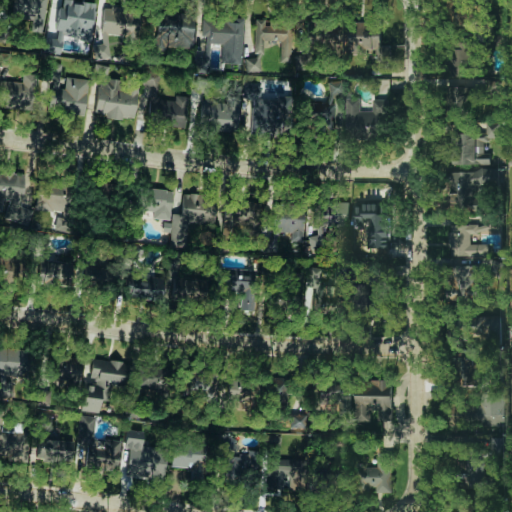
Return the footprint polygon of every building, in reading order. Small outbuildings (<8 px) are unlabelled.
[(43,31),(45,0),(13,0),(12,16),(31,18),(30,30),(43,31)] [(61,34),(87,38),(92,3),(72,0),(59,0),(55,38),(44,37),(42,51),(58,53),(61,34)] [(101,36),(139,38),(141,10),(103,7),(101,36)] [(192,48),(193,15),(155,14),(154,47),(192,48)] [(243,20),(201,18),(200,42),(220,43),(220,62),(241,63),(243,20)] [(390,60),(390,46),(381,46),(380,23),(349,23),(350,53),(375,53),(375,60),(390,60)] [(327,55),(340,55),(339,25),(313,26),(314,48),(327,47),(327,55)] [(472,44),(458,44),(458,67),(472,66),(472,44)] [(245,71),(259,71),(259,56),(244,57),(245,71)] [(138,80),(127,79),(126,89),(119,88),(120,79),(106,78),(107,65),(95,64),(93,79),(98,79),(94,114),(133,119),(138,80)] [(83,114),(87,79),(67,76),(66,88),(58,87),(60,70),(52,69),(47,109),(83,114)] [(34,73),(22,72),(21,81),(0,80),(0,107),(32,109),(34,73)] [(186,97),(155,94),(157,80),(147,79),(147,85),(150,85),(148,113),(166,114),(165,126),(184,127),(186,97)] [(327,92),(342,91),(341,80),(327,81),(327,92)] [(250,134),(286,136),(289,98),(259,97),(260,84),(243,83),(243,98),(252,99),(250,134)] [(347,138),(380,137),(379,116),(389,115),(388,99),(372,99),(372,111),(360,111),(359,98),(346,98),(347,138)] [(305,129),(334,127),(333,101),(304,103),(305,129)] [(490,164),(490,153),(483,153),(483,139),(499,139),(499,124),(480,124),(480,133),(455,133),(455,164),(490,164)] [(450,171),(451,206),(478,204),(477,186),(500,185),(499,169),(450,171)] [(0,210),(1,199),(7,199),(6,221),(29,222),(30,207),(21,207),(23,172),(0,171),(0,210)] [(69,184),(36,183),(36,210),(69,210),(69,184)] [(163,210),(164,188),(144,188),(143,209),(163,210)] [(214,197),(179,195),(178,224),(171,223),(170,246),(185,247),(186,221),(213,223),(214,197)] [(224,223),(252,224),(253,202),(225,201),(224,223)] [(349,226),(349,201),(314,202),(315,235),(309,235),(309,249),(322,248),(322,226),(349,226)] [(302,241),(303,208),(270,207),(269,233),(262,233),(261,254),(276,254),(277,231),(290,232),(290,240),(302,241)] [(488,244),(470,244),(470,225),(450,225),(450,256),(488,256),(488,244)] [(0,276),(21,270),(16,253),(0,257),(0,276)] [(37,282),(67,282),(68,256),(38,255),(37,282)] [(114,263),(84,262),(83,286),(113,287),(114,263)] [(485,301),(485,283),(477,283),(477,266),(456,265),(455,300),(485,301)] [(254,269),(217,268),(216,291),(241,292),(240,310),(253,311),(253,294),(254,269)] [(172,274),(171,298),(200,299),(201,275),(172,274)] [(124,298),(162,299),(162,277),(124,276),(124,298)] [(361,305),(376,304),(376,284),(361,284),(361,305)] [(500,317),(481,316),(481,336),(500,337),(500,317)] [(0,375),(29,377),(30,348),(0,346),(0,375)] [(80,380),(79,355),(46,356),(47,381),(80,380)] [(80,410),(99,412),(101,382),(127,384),(129,361),(90,358),(88,385),(82,385),(80,410)] [(463,358),(464,381),(479,380),(478,358),(463,358)] [(139,387),(168,386),(167,365),(138,366),(139,387)] [(257,395),(254,378),(228,382),(231,400),(257,395)] [(214,395),(213,381),(188,382),(188,397),(214,395)] [(393,383),(355,382),(354,422),(370,422),(371,411),(377,411),(377,420),(392,421),(393,383)] [(48,404),(49,390),(34,389),(34,404),(48,404)] [(504,423),(505,393),(479,392),(478,422),(504,423)] [(94,416),(79,414),(75,466),(117,470),(119,440),(92,438),(94,416)] [(142,431),(125,429),(123,447),(127,448),(125,475),(162,478),(164,448),(140,446),(142,431)] [(27,430),(0,430),(0,460),(27,460),(27,430)] [(34,458),(69,464),(73,442),(38,436),(34,458)] [(505,437),(490,438),(491,457),(506,456),(505,437)] [(190,468),(190,481),(204,481),(204,441),(170,441),(170,467),(190,468)] [(218,482),(257,481),(256,453),(217,454),(218,482)] [(391,494),(392,453),(379,453),(378,467),(362,467),(361,493),(391,494)] [(465,457),(464,488),(484,488),(485,457),(465,457)] [(306,459),(264,458),(263,487),(276,487),(276,492),(305,492),(306,459)] [(345,489),(344,461),(338,461),(338,472),(314,473),(315,490),(345,489)]
